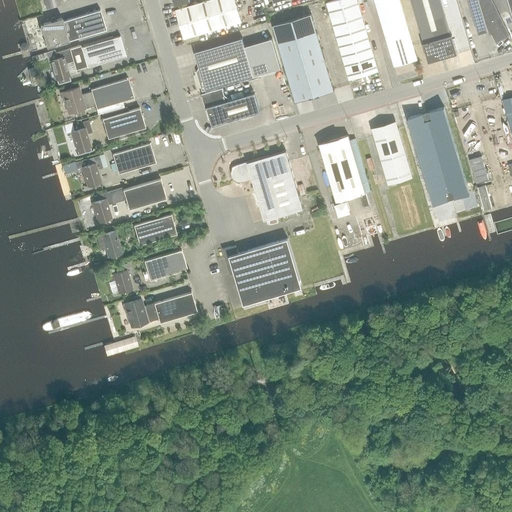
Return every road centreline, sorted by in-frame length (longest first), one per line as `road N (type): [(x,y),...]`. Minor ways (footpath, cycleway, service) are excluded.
road 1 (unclassified): [(196,152),(511,59)]
road 2 (unclassified): [(196,152),(150,0)]
